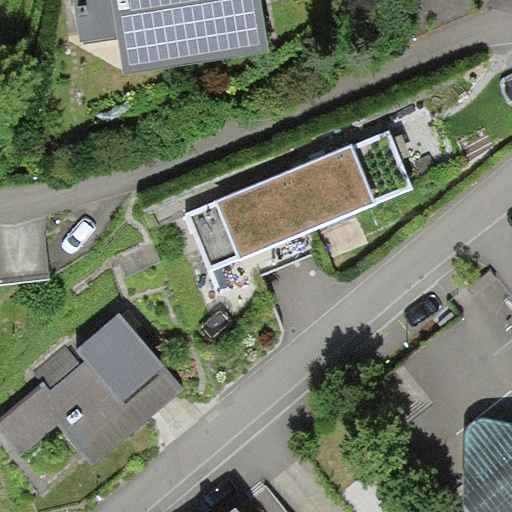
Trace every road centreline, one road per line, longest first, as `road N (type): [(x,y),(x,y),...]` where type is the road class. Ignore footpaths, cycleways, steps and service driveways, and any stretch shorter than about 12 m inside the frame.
road 1 (residential): [(0,202),(65,194),(511,13)]
road 2 (residential): [(123,511),(511,181)]
